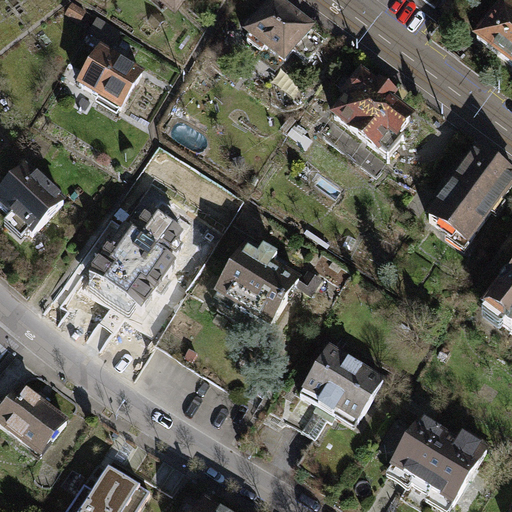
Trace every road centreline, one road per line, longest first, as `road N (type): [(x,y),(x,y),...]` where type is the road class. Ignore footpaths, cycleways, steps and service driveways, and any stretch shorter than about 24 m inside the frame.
road 1 (residential): [(0,306),(107,389),(303,511)]
road 2 (unclassified): [(511,135),(332,0)]
